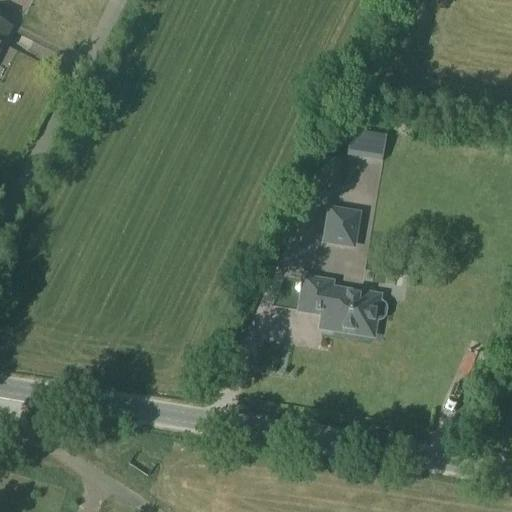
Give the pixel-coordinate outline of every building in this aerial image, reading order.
[(323,161),(318,192),(337,195),(342,164),(323,161)] [(426,213),(426,199),(401,198),(400,212),(426,213)] [(330,209),(323,246),(357,252),(363,213),(372,214),(373,207),(360,205),(359,213),(330,209)] [(415,281),(421,242),(403,240),(397,278),(415,281)] [(303,284),(298,315),(322,319),(320,329),(333,331),(332,335),(361,339),(363,328),(373,329),(374,324),(377,325),(381,323),(383,321),(384,313),(383,309),(380,307),(377,306),(377,301),(328,294),(329,288),(303,284)] [(126,456),(120,467),(140,478),(146,468),(126,456)] [(495,511),(478,497),(465,511),(495,511)]
